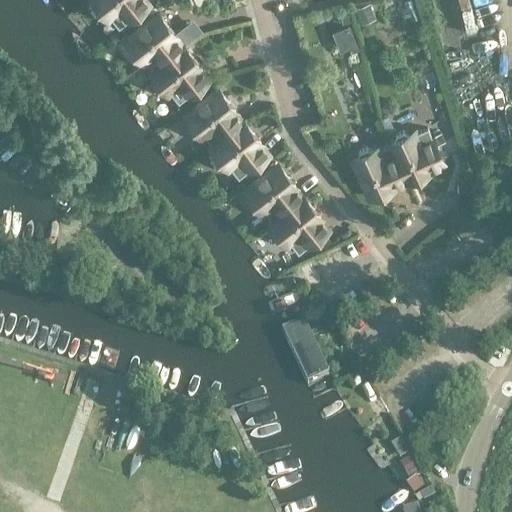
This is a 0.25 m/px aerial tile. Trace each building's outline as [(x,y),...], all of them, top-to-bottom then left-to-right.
[(94,0),(94,4),(99,11),(105,12),(108,16),(110,14),(119,25),(148,2),(146,0),(94,0)] [(151,70),(185,44),(184,43),(182,45),(175,35),(176,33),(159,12),(126,38),(129,42),(129,48),(134,54),(140,55),(143,59),(145,57),(153,68),(151,69),(151,70)] [(336,49),(356,47),(354,25),(334,27),(336,49)] [(185,44),(151,70),(154,73),(153,80),(158,86),(165,87),(168,91),(170,89),(179,100),(208,77),(199,66),(201,65),(185,44)] [(211,145),(244,119),(242,120),(234,110),(236,109),(219,87),(186,113),(189,117),(188,123),(193,130),(200,131),(203,135),(205,133),(213,143),(211,145)] [(244,119),(211,145),(214,149),(213,155),(218,161),(225,162),(227,166),(230,164),(238,175),(268,152),(259,141),(261,140),(244,119)] [(389,140),(407,178),(431,168),(430,165),(443,160),(428,126),(415,131),(414,129),(409,131),(403,129),(396,132),(393,138),(389,140)] [(406,179),(407,178),(389,140),(390,143),(378,148),(377,146),(373,147),(367,145),(359,149),(357,155),(353,157),(370,195),(395,184),(394,182),(405,177),(406,179)] [(271,220),(304,194),(303,194),(302,195),(294,185),(296,184),(279,162),(246,188),(249,192),(248,199),(253,205),(259,206),(262,210),(265,208),(273,218),(270,220),(271,220)] [(304,194),(271,220),(273,224),(273,230),(278,236),(284,237),(287,241),(289,240),(298,251),(327,228),(318,217),(320,215),(304,194)] [(315,314),(283,329),(313,397),(349,379),(315,314)] [(409,478),(422,472),(414,455),(401,461),(409,478)]
